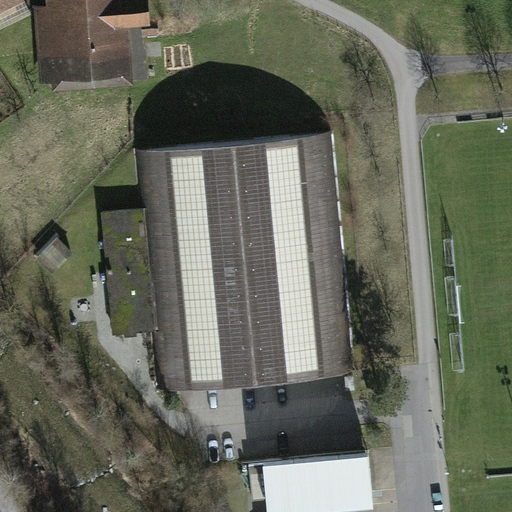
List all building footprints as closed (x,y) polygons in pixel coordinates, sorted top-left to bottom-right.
[(24,0),(0,0),(0,27),(30,11),(24,0)] [(43,0),(36,3),(42,73),(132,66),(128,19),(152,17),(150,0),(43,0)] [(355,374),(335,137),(154,152),(159,211),(106,216),(117,341),(178,336),(182,389),(355,374)] [(39,258),(51,270),(71,251),(59,239),(39,258)] [(266,511),(264,459),(248,459),(250,511),(266,511)] [(368,464),(333,466),(336,497),(370,494),(368,464)]
